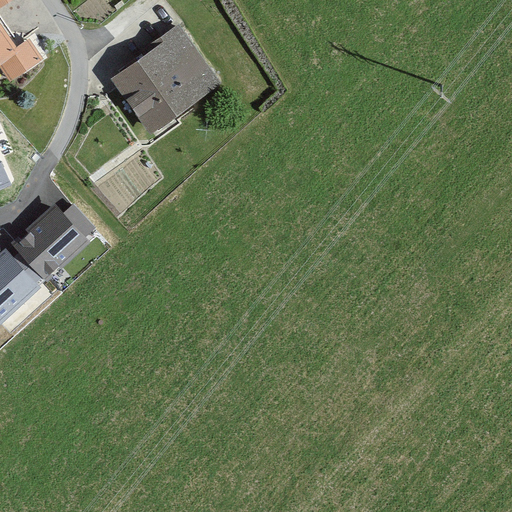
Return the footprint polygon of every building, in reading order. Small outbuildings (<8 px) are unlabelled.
[(0,0),(0,71),(36,48),(18,20),(7,27),(0,16),(0,0)] [(223,84),(179,26),(112,78),(156,135),(223,84)] [(0,186),(8,183),(0,163),(0,186)] [(86,241),(56,208),(16,244),(45,277),(86,241)] [(0,320),(37,287),(5,252),(0,256),(0,320)]
